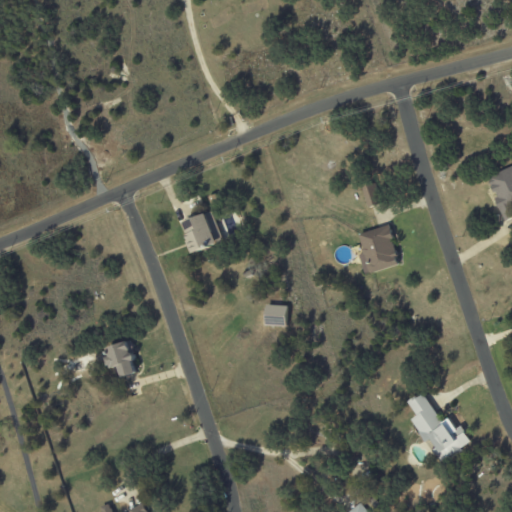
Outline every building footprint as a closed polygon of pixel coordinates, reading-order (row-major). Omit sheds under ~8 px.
[(511,219),(508,221),(497,198),(500,197),(490,178),(511,167),(511,219)] [(384,203),(371,208),(364,188),(377,184),(384,203)] [(214,216),(222,234),(218,236),(221,242),(196,253),(191,240),(193,240),(190,233),(191,232),(187,222),(211,211),(214,216)] [(394,229),(395,229),(398,238),(396,239),(399,250),(400,250),(403,258),(402,258),(404,264),(377,273),(374,272),(372,265),(373,264),(370,254),(368,255),(366,249),(367,248),(362,235),(392,225),(394,229)] [(245,271),(256,268),(257,272),(253,273),(254,275),(247,277),(245,271)] [(252,278),(263,275),(264,279),(261,280),(261,282),(254,284),(252,278)] [(287,326),(288,306),(267,305),(266,325),(287,326)] [(135,349),(136,354),(138,353),(140,359),(135,360),(139,373),(125,378),(124,376),(120,378),(117,368),(114,369),(113,366),(111,366),(108,358),(112,357),(109,348),(132,341),(135,349)] [(431,397),(446,421),(453,416),(460,427),(465,424),(470,431),(469,431),(474,440),(464,446),(466,449),(456,456),(455,454),(445,460),(438,449),(442,446),(436,437),(430,441),(423,430),(416,418),(421,414),(412,400),(420,394),(421,396),(427,392),(431,397)] [(129,510),(129,511),(147,511),(144,503),(129,510)] [(353,511),(365,503),(371,511),(353,511)]
